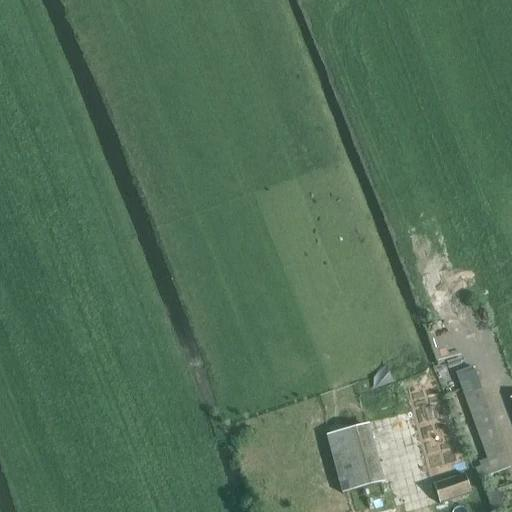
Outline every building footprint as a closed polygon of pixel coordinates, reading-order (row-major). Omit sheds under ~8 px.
[(493,476),(510,470),(481,389),(463,395),(493,476)] [(343,495),(382,485),(367,426),(328,436),(343,495)] [(440,504),(472,493),(466,476),(434,487),(440,504)] [(505,511),(499,491),(487,495),(492,511),(505,511)] [(355,510),(355,511),(395,511),(390,493),(367,500),(369,507),(355,510)]
